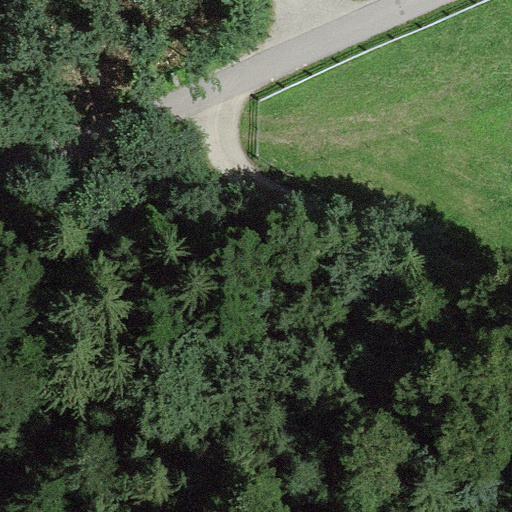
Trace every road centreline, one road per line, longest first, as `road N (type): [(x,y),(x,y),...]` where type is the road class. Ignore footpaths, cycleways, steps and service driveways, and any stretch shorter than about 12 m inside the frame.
road 1 (unclassified): [(449,0),(224,95),(0,168)]
road 2 (track): [(185,108),(236,163),(511,294)]
